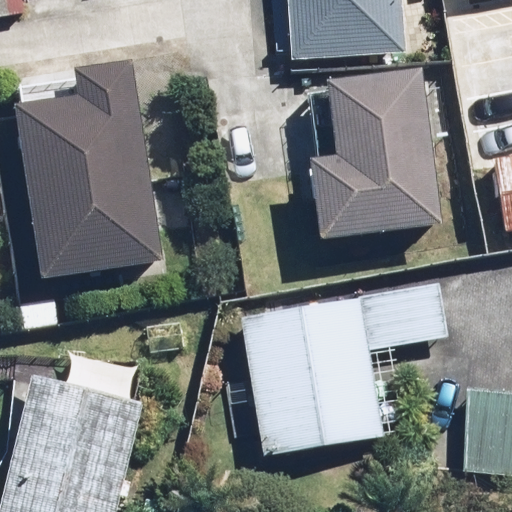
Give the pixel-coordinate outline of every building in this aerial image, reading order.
[(407,48),(402,0),(289,0),(295,57),(407,48)] [(170,263),(139,63),(84,72),(88,95),(25,104),(52,282),(170,263)] [(434,69),(336,80),(344,157),(316,160),(325,243),(450,230),(434,69)] [(511,91),(465,100),(474,159),(511,152),(511,91)] [(511,156),(497,158),(504,228),(511,227),(511,156)] [(0,321),(4,321),(0,294),(0,285),(9,285),(0,225),(0,321)] [(450,343),(443,292),(247,318),(265,453),(392,437),(381,353),(450,343)] [(125,511),(146,401),(23,378),(0,498),(0,511),(125,511)] [(511,390),(472,388),(466,473),(511,476),(511,390)]
